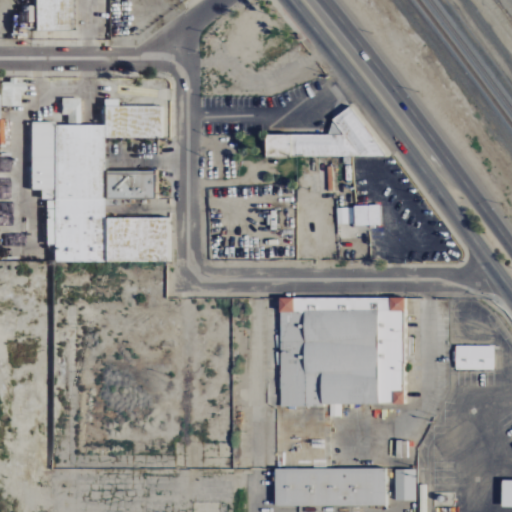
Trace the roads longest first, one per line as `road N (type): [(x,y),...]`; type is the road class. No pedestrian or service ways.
road 1 (primary): [(287,0),(511,298)]
road 2 (primary): [(511,250),(322,0)]
road 3 (residential): [(190,274),(495,276)]
road 4 (primary): [(468,190),(446,178),(306,0)]
road 5 (residential): [(184,28),(190,274)]
road 6 (residential): [(0,48),(131,51),(184,28),(219,0)]
